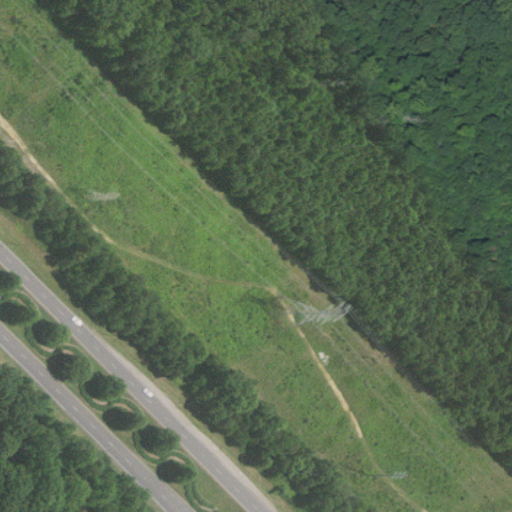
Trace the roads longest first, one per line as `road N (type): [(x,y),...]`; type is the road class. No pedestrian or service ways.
road 1 (trunk): [(270,511),(0,242)]
road 2 (trunk): [(0,327),(184,511)]
